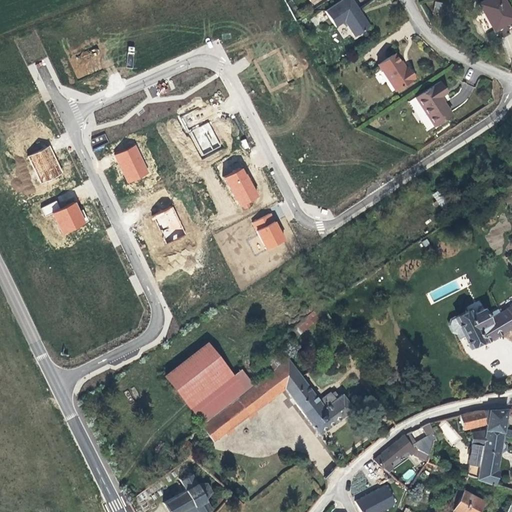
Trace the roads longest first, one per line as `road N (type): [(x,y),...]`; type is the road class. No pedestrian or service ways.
road 1 (residential): [(67,117),(187,63),(210,63),(227,75),(302,218),(319,226),(490,119),(511,88)]
road 2 (residential): [(57,387),(153,333),(157,317),(67,117)]
road 3 (residential): [(511,396),(411,423),(341,486)]
road 4 (tertiary): [(118,511),(57,387)]
road 5 (residential): [(511,78),(441,47),(406,0)]
road 6 (tertiary): [(57,387),(0,268)]
